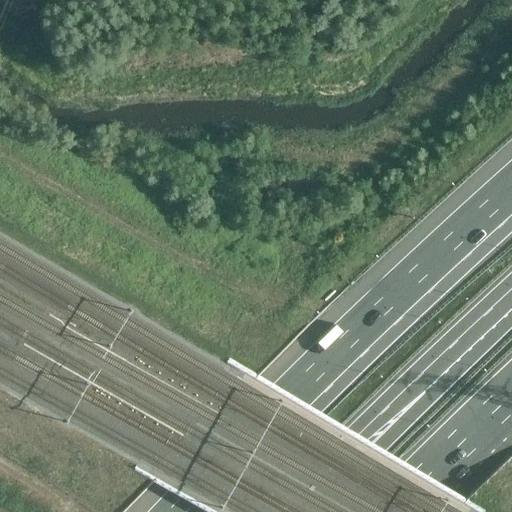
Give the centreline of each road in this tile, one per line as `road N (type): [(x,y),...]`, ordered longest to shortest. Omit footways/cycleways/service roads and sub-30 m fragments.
road 1 (motorway): [(511,196),(187,511)]
road 2 (motorway): [(272,511),(511,287)]
road 3 (track): [(0,158),(239,292)]
road 4 (motorway): [(321,511),(511,318)]
road 5 (motorway): [(394,511),(511,393)]
